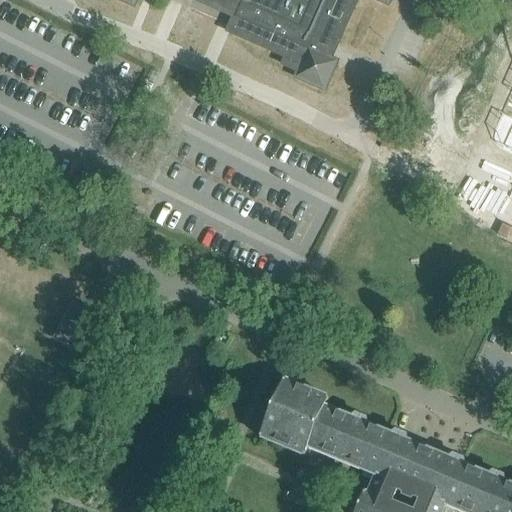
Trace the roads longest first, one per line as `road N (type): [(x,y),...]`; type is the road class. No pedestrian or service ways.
road 1 (residential): [(511,432),(159,275)]
road 2 (residential): [(354,141),(60,5)]
road 3 (residential): [(159,275),(38,511)]
road 4 (residential): [(159,275),(0,196)]
road 5 (residential): [(511,217),(354,141)]
road 6 (residential): [(421,0),(354,141)]
